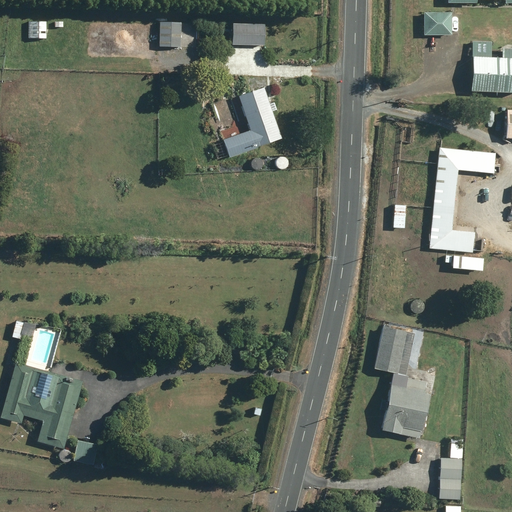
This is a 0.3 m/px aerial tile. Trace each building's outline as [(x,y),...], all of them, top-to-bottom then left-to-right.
[(420,34),(448,34),(448,12),(420,12),(420,34)] [(177,22),(155,22),(155,47),(177,47),(177,22)] [(228,44),(261,44),(261,23),(228,23),(228,44)] [(467,56),(466,90),(511,92),(511,47),(498,47),(497,57),(487,56),(488,41),(469,41),(468,56),(467,56)] [(234,95),(247,130),(219,140),(225,157),(254,147),(254,146),(277,137),(259,86),(234,95)] [(511,109),(502,109),(501,137),(511,137),(511,109)] [(436,147),(426,248),(469,252),(471,232),(448,229),(454,169),(490,173),(492,153),(436,147)] [(249,166),(250,167),(250,168),(251,169),(252,170),(254,170),(255,171),(256,171),(257,171),(259,171),(260,170),(261,169),(262,168),(263,167),(263,166),(264,165),(264,164),(264,162),(263,161),(263,160),(262,159),(261,158),(260,157),(259,156),(258,156),(257,156),(255,156),(254,156),(253,157),(252,157),(251,158),(250,159),(249,161),(249,162),(249,163),(249,164),(249,166)] [(391,204),(390,227),(401,227),(402,205),(391,204)] [(452,256),(451,268),(480,270),(481,257),(455,256),(452,255),(452,256)] [(88,291),(84,292),(83,291),(82,290),(80,289),(79,288),(77,288),(75,288),(74,289),(72,289),(71,290),(70,291),(69,292),(68,294),(67,296),(67,298),(67,299),(68,301),(68,302),(69,304),(70,305),(72,306),(73,306),(75,307),(76,307),(78,307),(80,306),(81,306),(82,305),(84,304),(85,303),(85,301),(86,300),(86,301),(87,301),(88,302),(89,303),(90,303),(91,303),(92,303),(93,303),(94,303),(95,302),(96,301),(97,301),(97,300),(98,299),(98,298),(98,296),(98,295),(98,294),(97,293),(96,292),(95,291),(94,291),(93,290),(92,290),(91,290),(89,290),(88,291)] [(412,313),(413,314),(415,314),(416,314),(418,315),(419,314),(421,314),(422,313),(423,312),(424,311),(424,310),(425,309),(425,307),(425,306),(425,304),(424,303),(424,302),(423,301),(422,300),(421,299),(419,299),(418,298),(417,298),(415,299),(414,299),(413,300),(412,301),(411,302),(410,303),(409,304),(409,306),(409,307),(409,308),(410,310),(410,311),(411,312),(412,313)] [(15,320),(11,335),(21,338),(24,322),(15,320)] [(388,372),(376,429),(416,438),(425,393),(423,393),(426,382),(413,379),(415,373),(403,371),(411,333),(378,326),(370,368),(388,372)] [(39,421),(33,441),(59,449),(78,381),(12,361),(0,402),(0,416),(17,422),(19,415),(39,421)] [(446,414),(445,435),(460,436),(461,415),(446,414)] [(73,440),(69,460),(89,464),(93,444),(73,440)] [(437,457),(435,498),(457,499),(460,444),(447,443),(447,457),(437,457)]
